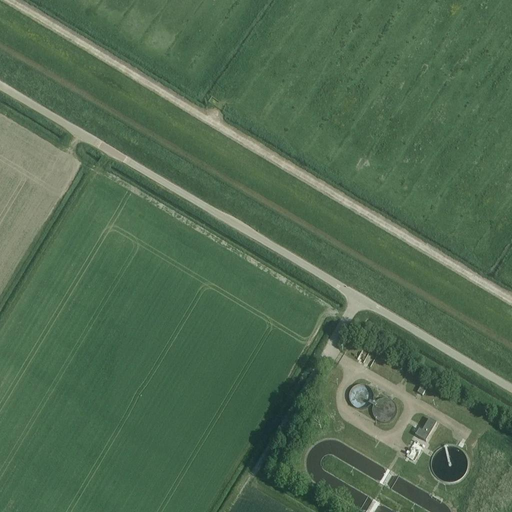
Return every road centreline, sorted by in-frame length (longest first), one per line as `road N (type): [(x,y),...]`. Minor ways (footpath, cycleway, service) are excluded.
road 1 (track): [(0,0),(511,304)]
road 2 (unclassified): [(511,389),(0,86)]
